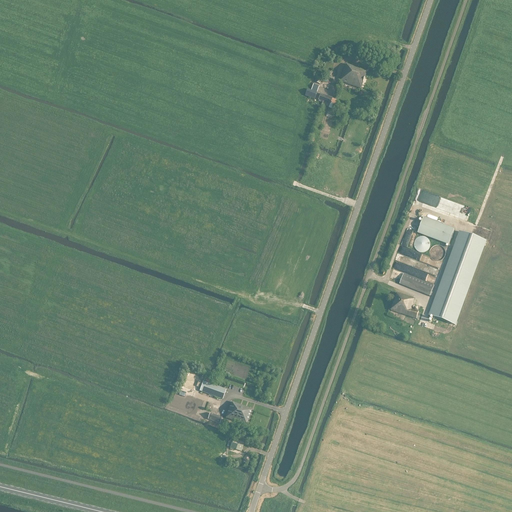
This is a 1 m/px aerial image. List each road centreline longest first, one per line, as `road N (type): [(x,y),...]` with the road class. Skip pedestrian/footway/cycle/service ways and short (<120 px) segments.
road 1 (unclassified): [(259,486),(279,489),(298,474),(465,0)]
road 2 (tertiary): [(259,486),(431,0)]
road 3 (track): [(244,296),(0,211)]
